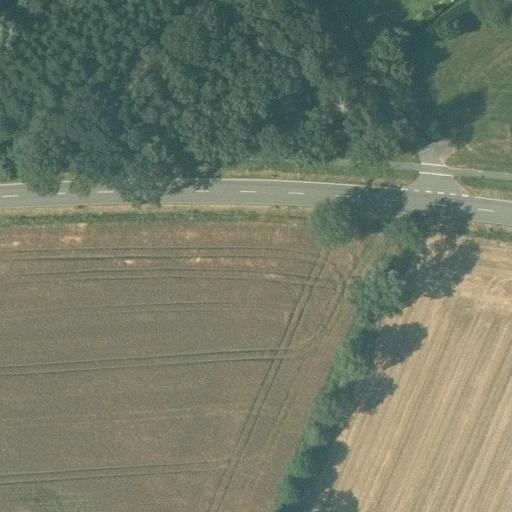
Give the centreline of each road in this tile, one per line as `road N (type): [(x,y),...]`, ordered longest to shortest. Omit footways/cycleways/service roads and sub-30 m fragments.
road 1 (tertiary): [(0,198),(254,192),(436,206)]
road 2 (residential): [(305,0),(435,171),(436,206)]
